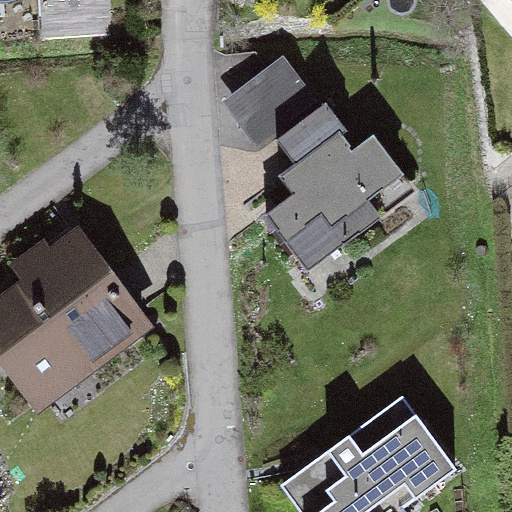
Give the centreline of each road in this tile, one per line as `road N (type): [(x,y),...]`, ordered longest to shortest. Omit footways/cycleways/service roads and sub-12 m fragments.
road 1 (residential): [(194,95),(218,441)]
road 2 (residential): [(0,227),(194,95)]
